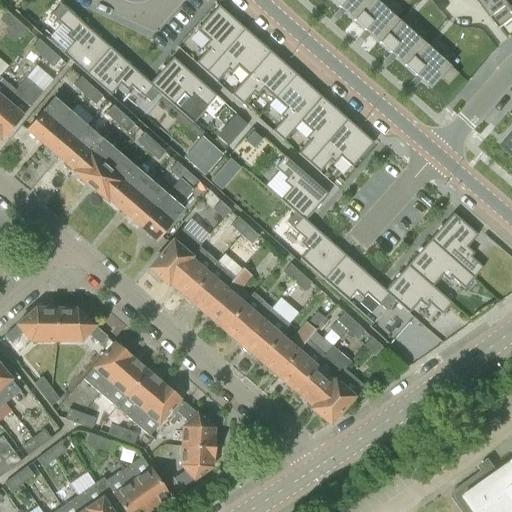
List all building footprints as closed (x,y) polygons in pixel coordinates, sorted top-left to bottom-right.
[(330,0),(353,20),(371,0),(330,0)] [(374,0),(371,0),(353,20),(378,42),(397,20),(374,0)] [(478,0),(500,29),(511,19),(511,7),(509,4),(510,4),(506,0),(478,0)] [(60,5),(51,15),(57,20),(66,10),(60,5)] [(206,52),(196,64),(206,73),(244,30),(218,7),(197,31),(209,41),(203,48),(206,52)] [(61,25),(47,40),(63,54),(85,73),(86,75),(110,48),(108,47),(66,10),(57,20),(56,21),(61,25)] [(0,20),(10,29),(17,21),(7,13),(0,20)] [(397,20),(378,42),(405,66),(424,44),(397,20)] [(17,21),(10,29),(20,38),(27,30),(17,21)] [(244,30),(206,73),(216,82),(227,70),(231,73),(237,66),(248,76),(249,76),(270,52),(244,30)] [(42,58),(49,50),(39,40),(31,48),(42,58)] [(424,44),(405,66),(431,89),(440,78),(448,85),(458,74),(424,44)] [(110,48),(86,75),(110,96),(120,84),(127,91),(130,86),(144,98),(144,97),(152,88),(153,87),(149,84),(150,84),(110,48)] [(49,50),(42,58),(53,67),(60,59),(49,50)] [(248,76),(231,95),(242,105),(253,93),(256,96),(263,89),(274,99),(296,75),(270,52),(249,76),(248,76)] [(150,84),(149,84),(153,87),(152,88),(158,93),(192,123),(216,96),(172,58),(150,84)] [(42,61),(28,77),(42,89),(56,74),(42,61)] [(283,119),(272,132),(283,141),(300,122),(321,98),(296,75),(274,99),(286,109),(280,116),(283,119)] [(0,77),(0,109),(16,91),(0,77)] [(85,96),(92,88),(81,78),(74,87),(85,96)] [(16,91),(0,109),(0,140),(1,142),(43,93),(26,79),(16,91)] [(103,97),(92,88),(85,96),(95,105),(103,97)] [(152,88),(144,97),(150,102),(158,93),(152,88)] [(26,130),(43,145),(71,112),(54,98),(26,130)] [(309,142),(298,154),(309,164),(347,120),(321,98),(300,122),(311,132),(305,139),(309,142)] [(116,124),(124,116),(113,106),(106,115),(116,124)] [(71,112),(43,145),(59,158),(87,126),(71,112)] [(124,116),(116,124),(127,133),(134,125),(124,116)] [(347,120),(309,164),(319,173),(330,160),(333,164),(340,157),(352,167),(369,147),(373,143),(347,120)] [(87,126),(59,158),(75,172),(103,140),(87,126)] [(228,146),(236,136),(225,126),(216,136),(228,146)] [(252,132),(245,141),(254,148),(261,139),(252,132)] [(511,132),(494,154),(511,168),(511,132)] [(155,143),(144,134),(137,142),(147,151),(155,143)] [(103,140),(75,172),(74,174),(90,187),(119,154),(103,140)] [(155,143),(147,151),(158,161),(165,152),(155,143)] [(204,178),(222,157),(211,147),(193,168),(204,178)] [(119,154),(90,187),(106,201),(135,167),(119,154)] [(278,171),(265,186),(280,199),(280,200),(295,213),(300,218),(301,219),(301,218),(304,221),(305,220),(327,195),(312,181),(284,157),(274,168),(278,171)] [(220,170),(230,179),(240,168),(230,159),(220,170)] [(180,180),(187,172),(177,163),(169,171),(180,180)] [(135,167),(106,201),(107,202),(108,201),(123,214),(151,181),(135,167)] [(198,181),(187,172),(180,180),(190,189),(198,181)] [(167,195),(139,227),(156,242),(184,209),(180,206),(193,191),(190,189),(180,180),(167,195)] [(151,181),(123,214),(139,227),(167,195),(151,181)] [(223,219),(230,211),(220,202),(213,210),(223,219)] [(295,213),(286,222),(292,228),(300,218),(295,213)] [(453,214),(429,241),(473,279),(482,268),(470,257),(474,254),(466,248),(477,235),(453,214)] [(230,226),(241,235),(248,227),(238,217),(230,226)] [(292,228),(305,240),(301,244),(308,250),(300,260),(323,280),(345,256),(305,220),(304,221),(301,218),(301,219),(300,218),(292,228)] [(248,227),(241,235),(251,245),(259,236),(248,227)] [(168,285),(169,283),(200,248),(201,246),(182,230),(149,269),(168,285)] [(429,241),(407,266),(431,288),(432,287),(441,276),(448,282),(452,278),(464,289),(473,279),(429,241)] [(200,248),(169,283),(187,299),(217,263),(200,248)] [(345,256),(323,280),(347,301),(355,292),(362,298),(366,294),(379,305),(380,304),(388,295),(387,295),(387,294),(384,292),(385,291),(345,256)] [(217,263),(187,299),(205,314),(235,279),(217,263)] [(284,272),(294,281),(301,274),(291,265),(284,272)] [(385,291),(384,292),(387,294),(387,295),(388,295),(393,300),(408,314),(419,302),(426,308),(429,304),(441,315),(451,304),(432,287),(431,288),(407,266),(385,291)] [(244,268),(235,279),(205,314),(223,329),(245,304),(236,296),(231,292),(234,289),(239,293),(253,275),(244,268)] [(301,274),(294,281),(304,291),(311,283),(301,274)] [(245,304),(223,329),(241,345),(271,309),(253,294),(245,304)] [(388,295),(380,304),(385,309),(393,300),(388,295)] [(283,296),(276,306),(295,319),(302,308),(283,296)] [(271,309),(241,345),(259,360),(281,335),(289,325),(271,309)] [(56,340),(56,310),(36,310),(5,336),(11,344),(24,333),(30,340),(56,340)] [(56,310),(56,340),(83,341),(90,333),(102,343),(108,336),(77,310),(56,310)] [(346,330),(347,330),(354,322),(345,313),(337,321),(346,330)] [(346,330),(337,321),(329,330),(338,338),(346,330)] [(354,322),(347,330),(357,340),(365,332),(354,322)] [(281,335),(259,360),(277,376),(314,332),(315,331),(305,323),(289,341),(281,335)] [(314,332),(277,376),(295,391),(325,356),(333,347),(314,332)] [(374,355),(381,347),(371,337),(363,346),(374,355)] [(100,393),(131,357),(115,343),(84,379),(100,393)] [(325,356),(295,391),(313,406),(343,371),(325,356)] [(117,407),(148,371),(131,357),(100,393),(117,407)] [(0,398),(5,404),(20,392),(0,367),(0,398)] [(345,370),(343,371),(313,406),(312,408),(330,424),(363,386),(345,370)] [(133,422),(164,385),(148,371),(117,407),(133,422)] [(31,380),(41,393),(49,387),(40,374),(31,380)] [(165,417),(180,401),(181,399),(164,385),(133,422),(150,436),(165,417)] [(49,387),(41,393),(50,406),(59,400),(49,387)] [(184,445),(212,447),(213,428),(184,403),(183,404),(180,401),(165,417),(174,425),(181,416),(188,423),(185,427),(184,445)] [(65,419),(78,424),(82,414),(69,409),(65,419)] [(82,414),(78,424),(91,429),(95,419),(82,414)] [(106,435),(120,440),(123,429),(110,425),(106,435)] [(123,429),(120,440),(133,444),(137,434),(123,429)] [(33,438),(39,447),(51,438),(44,430),(33,438)] [(99,449),(102,438),(89,433),(85,444),(99,449)] [(0,437),(0,459),(8,470),(20,461),(2,437),(0,437)] [(39,447),(33,438),(21,447),(28,455),(39,447)] [(116,442),(102,438),(99,449),(112,453),(116,442)] [(58,442),(47,450),(54,459),(65,451),(58,442)] [(212,447),(184,445),(183,464),(187,470),(173,479),(171,477),(164,482),(172,494),(211,467),(212,447)] [(54,459),(47,450),(37,459),(44,468),(54,459)] [(124,471),(150,508),(158,502),(160,504),(168,499),(166,497),(168,496),(142,458),(124,471)] [(474,511),(511,511),(511,462),(464,497),(474,511)] [(27,467),(15,475),(21,484),(33,475),(27,467)] [(107,482),(127,511),(144,511),(150,508),(124,471),(107,482)] [(21,484),(15,475),(4,484),(10,492),(21,484)] [(127,511),(107,482),(104,478),(77,497),(86,511),(127,511)] [(86,511),(77,497),(61,508),(63,511),(86,511)]
